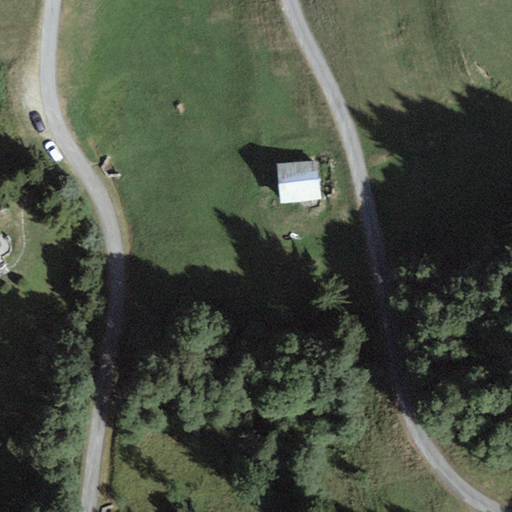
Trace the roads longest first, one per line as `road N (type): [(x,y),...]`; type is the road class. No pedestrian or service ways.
road 1 (residential): [(291,0),(339,103),(404,405),(432,458),(497,511)]
road 2 (residential): [(84,511),(117,315),(112,230),(61,132),(48,72),(54,0)]
